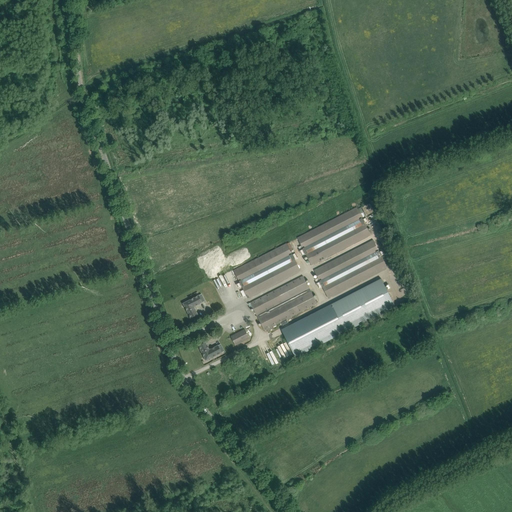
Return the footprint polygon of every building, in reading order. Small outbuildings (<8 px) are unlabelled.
[(357,208),(298,238),(303,248),(300,250),(302,254),(305,252),(312,266),(371,236),(369,232),(363,220),(370,216),(375,213),(370,203),(358,209),(357,208)] [(374,240),(314,271),(319,281),(316,282),(319,287),(322,286),(328,298),(388,268),(374,240)] [(238,268),(234,271),(248,298),(255,294),(301,271),(287,244),(238,268)] [(303,276),(255,301),(251,303),(250,303),(248,304),(251,310),(253,308),(265,331),(267,329),(268,331),(273,329),(272,327),(317,304),(303,276)] [(334,309),(284,335),(296,358),(346,332),(396,306),(392,299),(381,279),(343,299),(332,304),(334,309)] [(199,295),(198,296),(183,304),(190,318),(197,315),(193,307),(202,303),(199,295)] [(245,330),(236,334),(231,337),(236,345),(249,338),(245,330)] [(217,346),(209,350),(205,342),(198,346),(206,361),(221,353),(217,346)]
